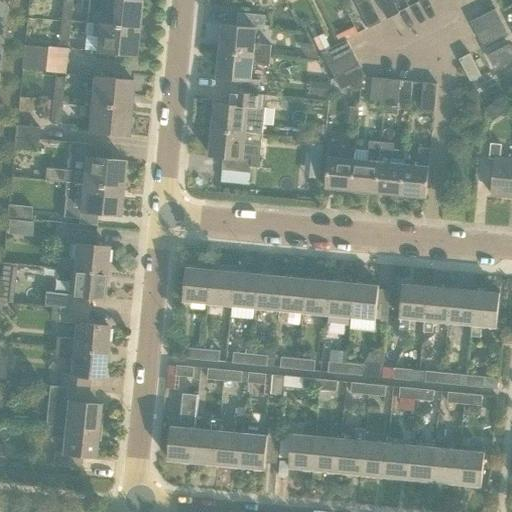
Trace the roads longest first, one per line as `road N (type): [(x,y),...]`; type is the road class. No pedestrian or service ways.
road 1 (residential): [(511,249),(162,215)]
road 2 (residential): [(139,502),(133,483),(162,215)]
road 3 (residential): [(162,215),(183,0)]
